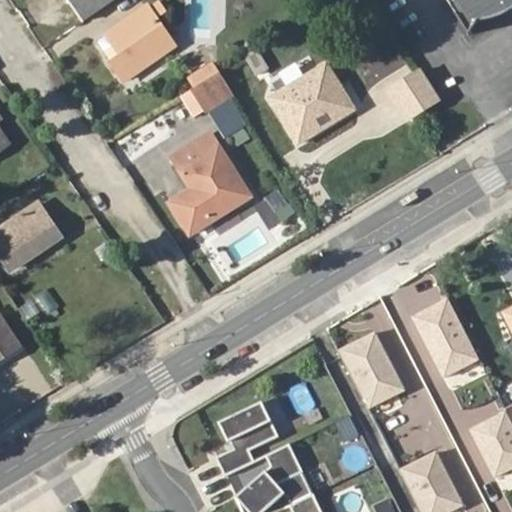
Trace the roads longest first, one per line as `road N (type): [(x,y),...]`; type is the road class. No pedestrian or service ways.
road 1 (primary): [(511,167),(117,406)]
road 2 (primary): [(117,406),(0,476)]
road 3 (residential): [(183,511),(117,406)]
